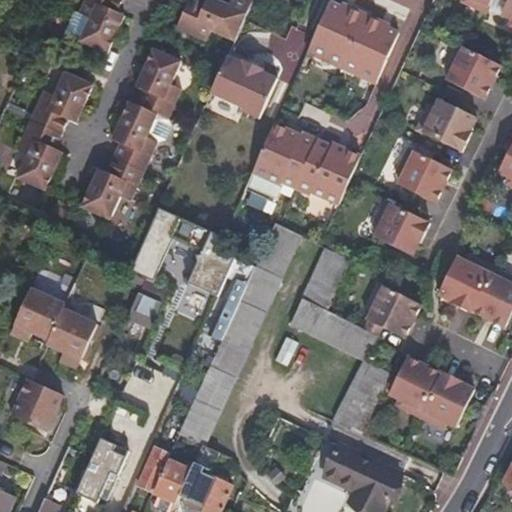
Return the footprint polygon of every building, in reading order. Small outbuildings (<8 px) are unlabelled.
[(84,0),(79,14),(89,19),(79,41),(79,42),(107,55),(124,16),(116,13),(122,0),(84,0)] [(234,42),(243,21),(252,0),(231,0),(229,6),(215,0),(206,0),(205,4),(194,0),(189,0),(176,28),(206,42),(211,31),(234,42)] [(511,0),(462,0),(461,4),(486,16),(493,1),(504,7),(500,15),(510,20),(507,26),(511,28),(511,0)] [(342,68),(366,15),(353,9),(352,12),(330,2),(314,37),(307,52),(342,68)] [(79,14),(75,12),(64,34),(79,41),(89,19),(79,14)] [(380,21),(366,15),(342,68),(377,84),(401,34),(379,24),(380,21)] [(500,66),(478,56),(455,45),(444,69),(450,72),(446,82),(461,90),(484,100),(500,66)] [(181,62),(153,49),(135,88),(143,91),(137,106),(129,102),(111,140),(119,144),(113,158),(106,173),(98,169),(81,207),(109,220),(119,197),(130,202),(143,172),(157,143),(146,138),(157,115),(167,120),(181,90),(170,85),(181,62)] [(248,115),(266,75),(262,73),(263,71),(243,62),(242,64),(227,57),(210,94),(242,108),(241,111),(248,115)] [(93,86),(65,73),(54,96),(44,91),(30,121),(17,151),(27,155),(17,178),(44,192),(62,153),(54,150),(61,135),(67,121),(75,124),(93,86)] [(277,80),(266,75),(248,115),(259,120),(277,80)] [(475,119),(453,108),(436,101),(431,111),(424,108),(414,131),(437,142),(462,154),(472,133),(470,131),(475,119)] [(167,120),(157,115),(146,138),(157,143),(164,141),(171,127),(167,120)] [(286,184),(297,189),(319,141),(308,136),(307,139),(274,124),(264,148),(255,167),(253,172),(284,187),(286,184)] [(309,191),(339,204),(361,157),(330,142),(329,145),(319,141),(297,189),(308,194),(309,191)] [(511,141),(497,174),(507,179),(504,184),(511,188),(511,141)] [(451,170),(428,159),(407,149),(396,173),(401,175),(397,185),(412,192),(435,203),(451,170)] [(374,235),(389,242),(413,254),(420,239),(422,240),(431,222),(405,209),(384,199),(373,222),(379,225),(374,235)] [(21,212),(10,207),(1,225),(13,230),(21,212)] [(25,211),(20,221),(41,231),(43,227),(46,221),(25,211)] [(53,231),(55,226),(46,221),(43,227),(53,231)] [(179,435),(202,445),(204,446),(301,236),(280,226),(276,223),(255,268),(223,340),(198,394),(193,406),(192,406),(179,435)] [(290,324),(364,360),(376,336),(361,327),(350,322),(328,309),(351,260),(326,248),(290,324)] [(455,259),(436,298),(450,304),(448,309),(468,319),(470,314),(503,330),(511,312),(511,286),(511,287),(511,286),(511,280),(468,259),(465,264),(455,259)] [(223,340),(255,268),(236,260),(228,277),(235,281),(231,290),(211,334),(223,340)] [(141,323),(151,327),(168,289),(145,278),(127,316),(134,320),(141,323)] [(365,319),(380,327),(403,337),(420,303),(376,283),(364,307),(369,310),(365,319)] [(44,339),(60,303),(31,290),(11,335),(29,343),(32,334),(44,339)] [(64,310),(66,306),(60,303),(44,339),(49,342),(64,310)] [(98,326),(64,310),(49,342),(47,346),(65,354),(81,361),(82,361),(98,326)] [(361,327),(376,336),(380,327),(365,319),(361,327)] [(138,330),(141,323),(134,320),(131,327),(138,330)] [(286,366),(297,343),(285,337),(274,360),(286,366)] [(132,385),(148,393),(157,397),(166,402),(183,367),(148,351),(132,385)] [(81,361),(65,354),(62,362),(77,369),(81,361)] [(397,377),(389,393),(398,398),(395,404),(443,427),(445,422),(456,427),(475,389),(462,383),(463,380),(443,371),(441,373),(408,356),(397,377)] [(333,421),(361,434),(383,390),(391,374),(363,361),(333,421)] [(391,374),(383,390),(389,393),(397,377),(391,374)] [(51,405),(40,429),(46,432),(63,395),(28,379),(22,391),(23,392),(51,405)] [(179,400),(193,406),(198,394),(185,389),(179,400)] [(11,416),(40,429),(51,405),(23,392),(22,391),(11,416)] [(157,397),(148,393),(145,398),(154,402),(157,397)] [(170,455),(175,444),(160,437),(156,448),(170,455)] [(348,502),(369,511),(380,511),(399,474),(338,444),(335,449),(330,447),(328,453),(332,455),(322,476),(354,491),(348,502)] [(204,467),(213,449),(204,446),(202,445),(192,467),(190,470),(178,496),(188,500),(186,504),(190,506),(203,511),(220,511),(232,486),(207,474),(202,472),(204,467)] [(139,487),(153,493),(170,455),(156,448),(139,487)] [(0,460),(0,511),(2,511),(11,494),(0,489),(0,473),(5,463),(0,460)] [(158,494),(175,503),(178,496),(190,470),(170,460),(155,493),(158,494)] [(61,462),(38,511),(57,511),(58,511),(55,509),(74,468),(61,462)] [(499,478),(492,493),(511,501),(511,472),(507,482),(499,478)] [(11,494),(2,511),(7,511),(15,496),(11,494)] [(153,506),(166,511),(171,511),(175,503),(158,494),(153,506)]
